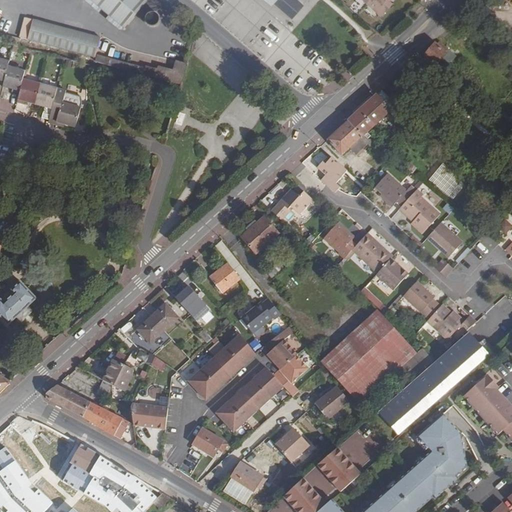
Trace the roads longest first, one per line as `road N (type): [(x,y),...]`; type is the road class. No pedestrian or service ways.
road 1 (residential): [(511,273),(490,256),(457,297),(365,211),(330,201),(283,154)]
road 2 (residential): [(219,511),(19,397)]
road 3 (secondary): [(159,266),(19,397)]
road 4 (unclassified): [(319,119),(178,0)]
road 5 (residential): [(167,153),(72,140),(19,124),(0,108)]
road 6 (secondary): [(283,154),(159,266)]
road 7 (secondary): [(443,8),(319,119)]
road 8 (unknown): [(162,479),(200,414),(262,359)]
road 9 (unknown): [(49,4),(129,40),(186,6)]
road 10 (unknown): [(198,500),(296,404)]
road 11 (residential): [(167,153),(142,241),(159,266)]
